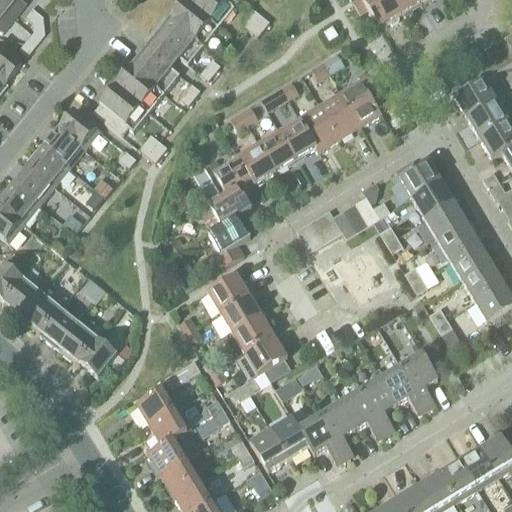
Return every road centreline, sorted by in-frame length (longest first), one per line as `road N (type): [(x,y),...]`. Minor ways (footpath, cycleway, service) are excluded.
road 1 (residential): [(352,329),(333,342),(279,248),(290,222),(429,133)]
road 2 (residential): [(304,511),(511,377)]
road 3 (residential): [(0,156),(95,40),(89,0)]
road 4 (residential): [(429,133),(402,84),(511,16)]
road 5 (residential): [(511,259),(446,137),(429,133)]
road 6 (unclassified): [(90,460),(57,404),(0,355)]
